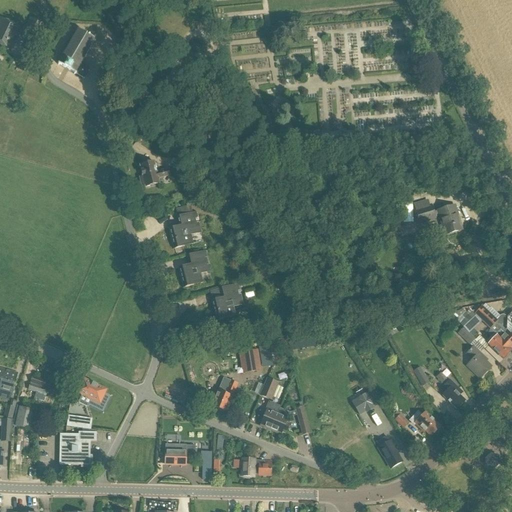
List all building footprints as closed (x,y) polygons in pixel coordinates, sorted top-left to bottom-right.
[(0,45),(11,51),(21,29),(22,30),(22,29),(0,18),(0,45)] [(21,37),(36,44),(44,26),(30,19),(21,37)] [(96,40),(77,29),(56,65),(75,76),(75,75),(84,80),(90,70),(81,65),(96,40)] [(291,133),(285,135),(287,145),(293,143),(291,133)] [(183,163),(181,156),(172,159),(174,166),(183,163)] [(154,163),(140,167),(145,188),(159,185),(158,180),(168,177),(167,171),(156,173),(154,163)] [(236,193),(224,197),(227,207),(233,205),(233,203),(238,201),(236,193)] [(415,209),(413,210),(418,224),(436,219),(436,218),(439,217),(444,236),(463,230),(455,205),(437,211),(434,212),(432,204),(429,205),(415,209)] [(180,227),(167,230),(167,231),(170,230),(174,249),(172,249),(172,250),(184,247),(184,246),(192,244),(192,243),(188,244),(187,236),(200,233),(196,213),(190,215),(188,209),(177,211),(178,217),(177,217),(177,219),(180,227)] [(210,271),(205,252),(185,257),(187,257),(189,266),(177,269),(179,269),(184,287),(181,288),(193,285),(193,284),(202,282),(201,281),(198,282),(196,275),(210,271)] [(256,272),(258,281),(271,278),(269,269),(256,272)] [(243,305),(238,285),(218,290),(220,290),(222,299),(210,302),(210,303),(212,302),(217,320),(214,321),(215,321),(227,319),(226,317),(235,315),(235,314),(231,315),(230,308),(243,305)] [(511,317),(507,323),(505,321),(501,325),(482,307),(481,308),(478,305),(471,313),(482,324),(483,323),(497,336),(488,345),(490,347),(489,348),(493,351),(494,351),(497,354),(496,354),(500,358),(501,357),(503,359),(511,350),(511,349),(511,317)] [(482,324),(471,313),(469,316),(468,316),(460,324),(467,331),(475,323),(479,326),(482,324)] [(417,318),(411,322),(417,331),(423,328),(417,318)] [(463,329),(458,334),(470,345),(475,340),(463,329)] [(288,340),(290,351),(297,350),(295,340),(295,339),(288,340)] [(473,361),(467,366),(479,378),(477,381),(477,382),(491,368),(482,360),(484,358),(473,348),(467,355),(473,361)] [(239,352),(242,374),(261,371),(258,350),(239,352)] [(210,366),(204,370),(208,376),(214,372),(210,366)] [(421,388),(424,386),(428,384),(429,383),(420,368),(412,372),(421,388)] [(17,373),(5,370),(0,388),(0,392),(11,396),(17,373)] [(440,373),(436,378),(442,384),(447,380),(440,373)] [(33,376),(28,390),(36,392),(34,398),(44,401),(51,382),(33,376)] [(230,381),(224,378),(218,391),(212,406),(226,412),(232,397),(237,384),(230,381)] [(83,379),(77,393),(91,400),(88,405),(102,412),(110,397),(104,394),(106,390),(83,379)] [(266,379),(258,397),(270,402),(278,384),(266,379)] [(462,393),(449,380),(442,388),(446,392),(442,396),(456,410),(465,401),(460,396),(462,393)] [(366,412),(367,413),(373,409),(373,408),(379,404),(371,391),(352,403),(359,416),(366,412)] [(267,409),(260,426),(270,431),(277,413),(279,409),(280,407),(269,402),(266,409),(267,409)] [(0,411),(0,416),(11,420),(15,408),(6,405),(4,412),(0,411)] [(16,426),(30,427),(31,406),(17,405),(16,426)] [(309,435),(302,407),(296,409),(294,409),(301,437),(309,435)] [(277,413),(270,431),(281,435),(288,418),(290,413),(279,409),(277,413)] [(414,426),(415,424),(424,433),(425,431),(431,437),(439,428),(425,414),(422,417),(418,412),(409,421),(414,426)] [(400,416),(395,421),(403,428),(407,423),(400,416)] [(1,442),(11,443),(12,420),(2,420),(1,442)] [(59,460),(59,465),(65,465),(65,468),(71,468),(71,465),(81,466),(84,466),(90,461),(90,456),(90,442),(96,443),(96,434),(82,433),(82,436),(66,435),(60,435),(60,447),(59,460)] [(395,449),(391,441),(378,449),(382,457),(383,456),(391,469),(401,463),(394,450),(395,449)] [(165,452),(165,465),(185,465),(185,464),(186,453),(185,453),(186,446),(166,446),(165,452)] [(211,480),(211,452),(200,452),(200,461),(202,461),(201,480),(211,480)] [(498,460),(490,457),(484,463),(485,470),(493,473),(499,468),(498,460)] [(234,460),(233,468),(242,469),(241,476),(254,477),(254,475),(255,465),(255,464),(255,461),(242,460),(242,461),(234,460)] [(255,465),(254,475),(258,475),(270,476),(270,466),(264,465),(258,465),(255,465)]
